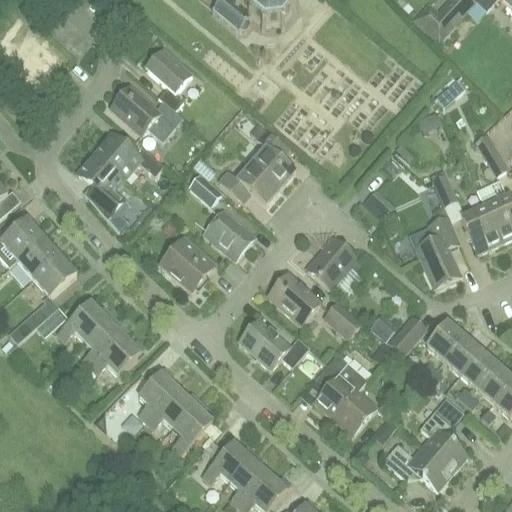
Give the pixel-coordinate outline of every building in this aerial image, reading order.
[(214,0),(221,5),(212,17),(238,39),(252,21),(262,29),(259,34),(263,36),(265,32),(278,30),(281,34),(284,32),(282,28),(290,18),(295,19),(296,16),(292,14),(291,0),(214,0)] [(467,0),(452,0),(438,17),(428,8),(413,25),(439,49),(453,33),(476,8),(467,0)] [(511,0),(481,0),(476,6),(486,15),(500,1),(511,12),(511,0)] [(192,80),(163,54),(146,74),(167,92),(158,102),(174,116),(183,106),(175,99),(192,80)] [(442,90),(449,99),(465,86),(458,77),(442,90)] [(129,93),(111,114),(142,141),(148,134),(163,147),(175,133),(129,93)] [(446,109),(427,116),(431,127),(450,119),(446,109)] [(259,161),(251,170),(280,195),(295,178),(274,160),(282,151),(258,130),(250,139),(263,150),(255,159),(259,161)] [(112,140),(95,160),(124,185),(138,167),(155,181),(163,171),(144,155),(137,162),(112,140)] [(474,148),(495,183),(508,174),(487,140),(474,148)] [(156,145),(148,154),(162,167),(171,158),(156,145)] [(199,159),(216,172),(224,163),(207,149),(199,159)] [(114,196),(124,185),(95,160),(78,180),(96,195),(89,204),(108,225),(118,213),(115,210),(121,202),(114,196)] [(280,195),(251,170),(237,187),(227,179),(219,188),(237,203),(245,194),(265,212),(280,195)] [(511,179),(468,191),(472,205),(511,194),(511,179)] [(188,193),(211,212),(222,199),(200,180),(188,193)] [(431,186),(444,212),(458,206),(446,180),(431,186)] [(367,208),(386,223),(396,211),(378,195),(367,208)] [(495,200),(482,206),(501,249),(511,243),(511,210),(508,201),(497,206),(495,200)] [(347,216),(367,233),(377,222),(357,204),(347,216)] [(501,249),(482,206),(481,206),(484,212),(461,223),(477,259),(501,249)] [(235,265),(254,244),(224,218),(205,239),(235,265)] [(416,254),(434,293),(459,281),(447,253),(459,248),(447,222),(428,230),(435,245),(416,254)] [(17,266),(44,243),(27,224),(0,247),(17,266)] [(33,285),(60,261),(44,243),(17,266),(33,285)] [(356,265),(333,245),(307,275),(330,295),(349,273),(358,280),(365,273),(356,265)] [(159,274),(189,300),(213,273),(183,246),(159,274)] [(77,280),(60,261),(33,285),(48,301),(50,303),(77,280)] [(301,331),(321,308),(287,280),(268,303),(301,331)] [(35,334),(58,314),(59,313),(50,303),(48,301),(41,307),(43,310),(9,340),(18,349),(35,334)] [(84,346),(111,320),(103,313),(100,316),(90,306),(58,338),(65,346),(74,336),(84,346)] [(362,329),(337,307),(323,324),(348,345),(362,329)] [(43,344),(66,324),(58,314),(35,334),(43,344)] [(90,372),(123,340),(114,331),(118,327),(111,320),(84,346),(93,355),(83,364),(90,372)] [(403,361),(425,335),(412,323),(390,349),(403,361)] [(291,353),(257,325),(238,349),(271,375),(281,363),(292,373),(308,353),(298,345),(291,353)] [(442,366),(463,341),(447,327),(426,352),(442,366)] [(132,350),(123,340),(90,372),(97,379),(107,370),(117,380),(144,354),(136,346),(132,350)] [(370,341),(358,351),(371,365),(383,354),(370,341)] [(460,381),(481,356),(463,341),(442,366),(460,381)] [(476,395),(497,370),(481,356),(460,381),(476,395)] [(333,425),(366,385),(336,360),(314,386),(324,394),(313,408),(333,425)] [(427,384),(434,375),(427,369),(419,378),(424,382),(427,384)] [(487,415),(511,386),(511,382),(497,370),(476,395),(493,409),(487,415)] [(145,428),(179,394),(169,384),(173,381),(165,373),(151,387),(144,380),(124,401),(131,408),(139,400),(149,410),(138,421),(145,428)] [(442,382),(434,375),(427,384),(435,391),(438,388),(442,382)] [(367,386),(366,385),(333,425),(353,442),(377,413),(357,398),(367,386)] [(511,420),(511,386),(480,423),(488,430),(495,421),(500,415),(510,423),(511,420)] [(464,409),(471,401),(463,393),(456,403),(464,409)] [(173,433),(199,406),(191,399),(188,402),(179,394),(145,428),(153,435),(163,424),(173,433)] [(479,407),(471,401),(464,409),(471,416),(479,407)] [(444,442),(452,432),(464,419),(446,404),(434,417),(420,434),(430,442),(422,453),(452,479),(467,461),(444,442)] [(206,413),(199,406),(173,433),(182,442),(173,452),(180,459),(212,426),(203,417),(206,413)] [(378,413),(376,415),(386,423),(387,424),(395,415),(384,406),(378,413)] [(229,488),(254,459),(246,453),(243,456),(233,448),(203,482),(210,489),(219,479),(229,488)] [(452,479),(422,453),(412,463),(397,450),(383,466),(406,486),(414,477),(437,497),(452,479)] [(237,511),(238,511),(268,478),(259,470),(262,466),(254,459),(229,488),(239,496),(230,506),(237,511)] [(278,487),(268,478),(238,511),(252,511),(254,509),(257,511),(270,511),(290,490),(281,483),(278,487)]
